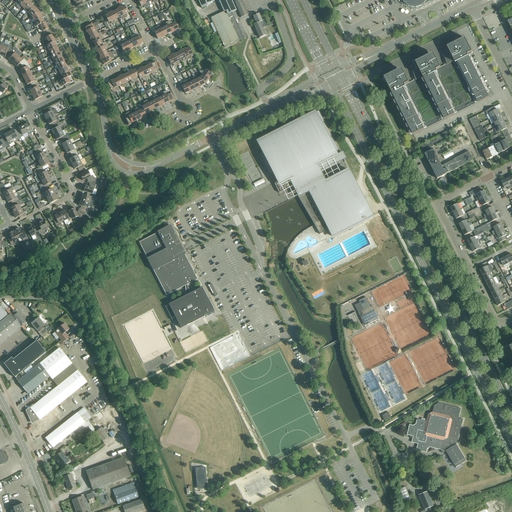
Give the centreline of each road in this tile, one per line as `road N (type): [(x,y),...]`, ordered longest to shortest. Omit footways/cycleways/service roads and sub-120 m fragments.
road 1 (secondary): [(328,76),(511,440)]
road 2 (secondary): [(511,414),(339,70)]
road 3 (residential): [(155,511),(76,316),(53,299),(0,296)]
road 4 (residential): [(263,273),(354,456)]
road 5 (residential): [(511,317),(492,319),(439,206),(487,178)]
road 6 (residential): [(208,138),(228,182),(225,197),(263,273)]
road 7 (residential): [(263,273),(238,182),(213,135)]
road 8 (tertiary): [(339,70),(472,6)]
road 9 (residential): [(38,212),(71,187),(30,109)]
road 10 (residential): [(213,135),(328,76)]
road 11 (secondary): [(49,511),(0,398)]
